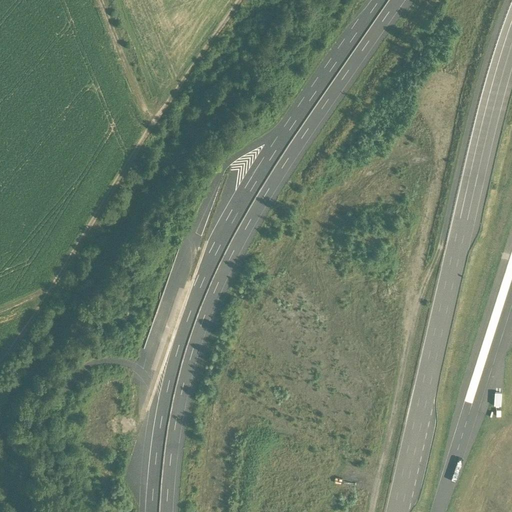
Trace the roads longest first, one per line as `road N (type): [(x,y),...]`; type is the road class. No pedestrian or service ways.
road 1 (unknown): [(395,511),(511,31)]
road 2 (track): [(0,365),(241,0)]
road 3 (unknown): [(437,511),(511,275)]
road 4 (track): [(155,122),(143,112),(99,0)]
